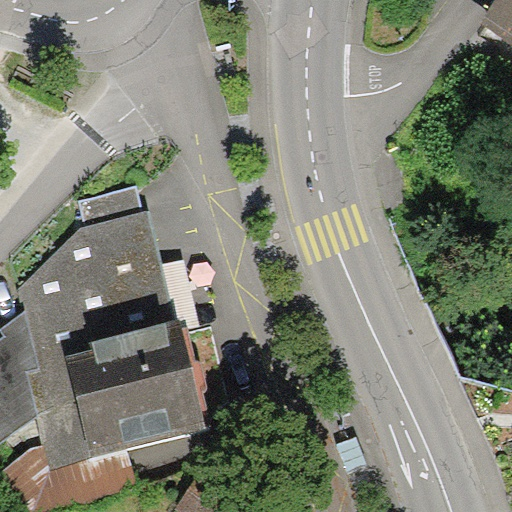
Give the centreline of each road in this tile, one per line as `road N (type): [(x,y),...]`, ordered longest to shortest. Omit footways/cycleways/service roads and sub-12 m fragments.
road 1 (tertiary): [(442,511),(312,165),(314,0)]
road 2 (residential): [(0,6),(78,23),(123,0)]
